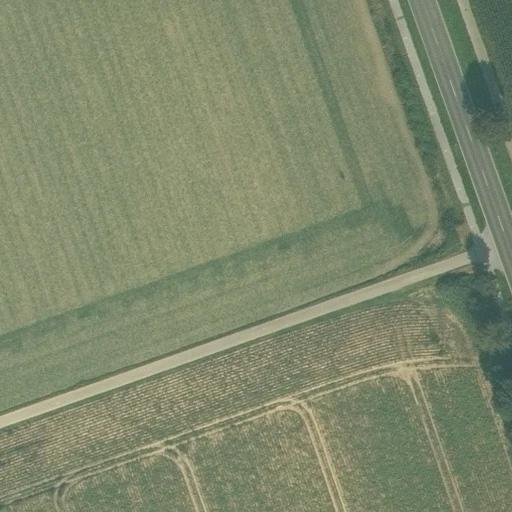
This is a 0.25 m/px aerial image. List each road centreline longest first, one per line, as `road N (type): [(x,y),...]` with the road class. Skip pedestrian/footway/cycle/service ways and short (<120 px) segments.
road 1 (track): [(0,421),(506,242)]
road 2 (secondary): [(420,0),(511,258)]
road 3 (track): [(461,0),(511,140)]
